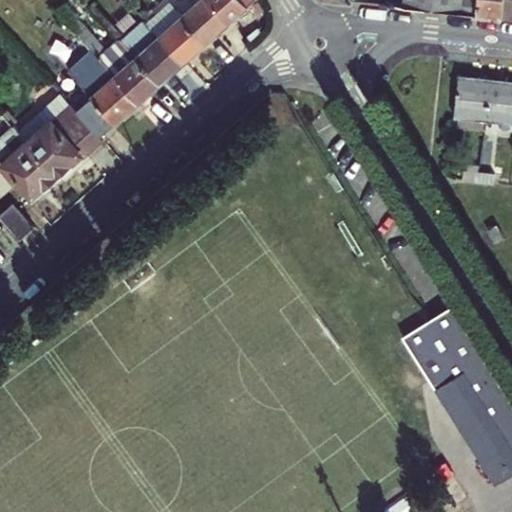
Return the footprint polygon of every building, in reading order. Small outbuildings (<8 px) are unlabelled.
[(199,0),(183,15),(159,36),(183,62),(251,0),(199,0)] [(404,0),(404,4),(476,13),(477,0),(404,0)] [(503,0),(477,0),(476,13),(502,16),(503,0)] [(511,0),(503,0),(502,16),(511,16),(511,0)] [(171,1),(148,22),(159,36),(183,15),(171,1)] [(135,24),(143,17),(129,2),(121,9),(135,24)] [(138,102),(160,82),(121,38),(107,50),(65,3),(56,11),(84,42),(91,49),(138,102)] [(121,38),(160,82),(183,62),(159,36),(148,22),(144,18),(121,38)] [(91,97),(77,109),(100,135),(138,102),(91,49),(68,70),(91,97)] [(486,121),(490,79),(458,75),(454,118),(459,118),(486,121)] [(511,81),(490,79),(486,121),(484,132),(511,134),(511,81)] [(61,92),(19,130),(57,173),(80,153),(83,156),(103,138),(100,135),(77,109),(61,92)] [(3,112),(0,115),(0,157),(33,194),(57,173),(19,130),(3,112)] [(486,121),(459,118),(457,129),(484,132),(486,121)] [(464,171),(463,181),(478,182),(480,172),(464,171)] [(478,182),(493,184),(494,174),(480,172),(478,182)] [(14,202),(0,213),(0,215),(21,239),(34,226),(14,202)] [(497,226),(489,231),(497,243),(505,239),(497,226)] [(511,475),(511,402),(452,306),(403,337),(467,440),(491,425),(511,458),(511,471),(494,483),(496,485),(511,475)] [(467,440),(494,483),(511,471),(511,458),(491,425),(467,440)]
